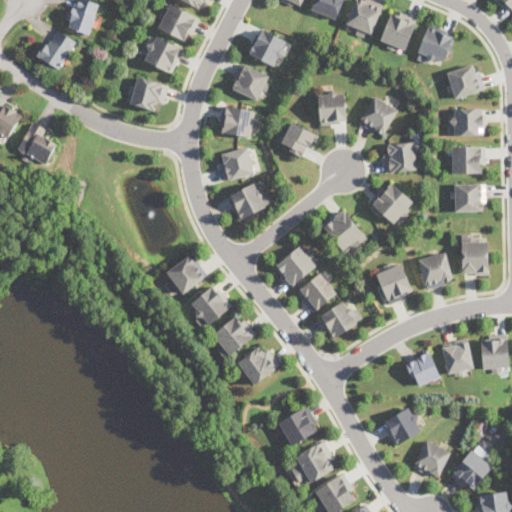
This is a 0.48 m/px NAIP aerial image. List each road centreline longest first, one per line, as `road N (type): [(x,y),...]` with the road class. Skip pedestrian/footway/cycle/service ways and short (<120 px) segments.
road 1 (residential): [(421,511),(393,491),(326,377),(234,261),(197,197),(187,139),(194,102),(241,0)]
road 2 (residential): [(0,57),(111,127),(187,139)]
road 3 (residential): [(511,303),(433,316),(326,377)]
road 4 (residential): [(234,261),(347,167)]
